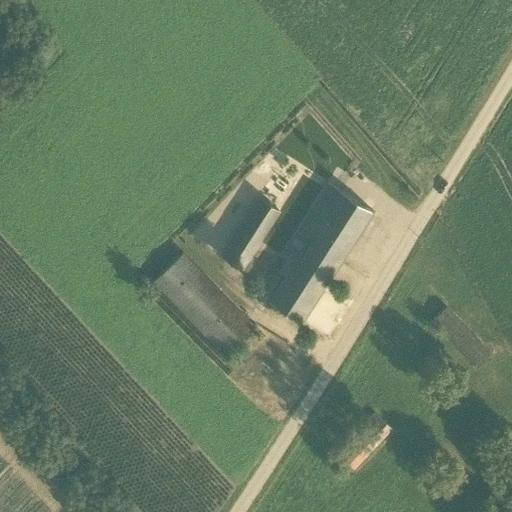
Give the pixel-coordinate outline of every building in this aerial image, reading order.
[(239,270),(277,211),(303,169),(283,157),(258,199),(220,259),(239,270)] [(302,322),(373,211),(326,183),(279,256),(295,266),(271,303),(302,322)] [(225,354),(254,327),(183,254),(155,281),(225,354)] [(476,368),(491,353),(446,307),(431,321),(476,368)] [(277,379),(290,357),(265,343),(242,383),(254,390),(264,372),(277,379)] [(354,470),(393,428),(376,413),(337,454),(354,470)]
